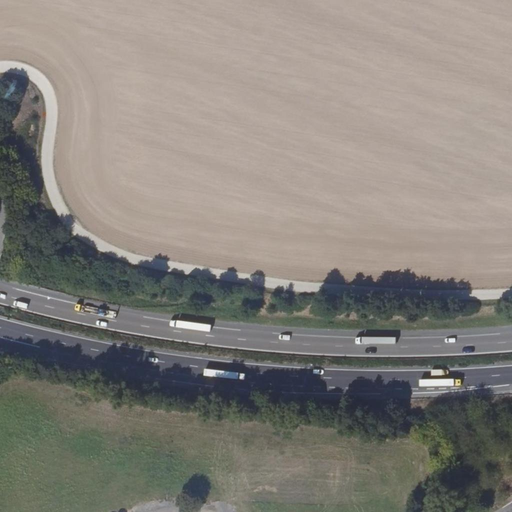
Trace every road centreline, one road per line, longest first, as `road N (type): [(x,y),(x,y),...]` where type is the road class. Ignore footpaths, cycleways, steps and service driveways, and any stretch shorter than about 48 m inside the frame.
road 1 (track): [(0,64),(22,67),(45,88),(43,155),(58,211),(114,252),(317,286),(511,291)]
road 2 (trunk): [(511,341),(412,348),(262,342),(0,294)]
road 3 (trunk): [(133,358),(386,380),(511,374)]
road 4 (trunk): [(0,327),(133,358)]
road 5 (trunk): [(0,342),(133,358)]
